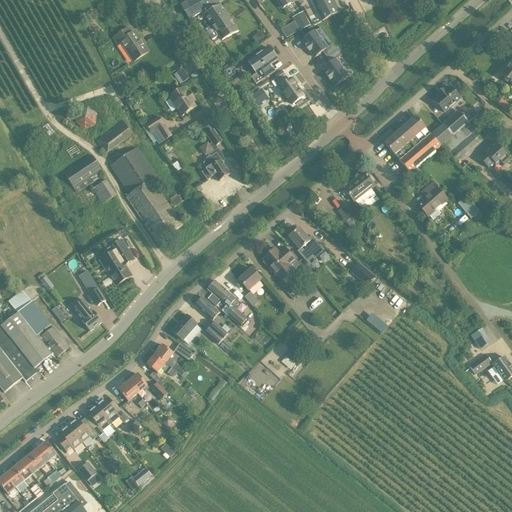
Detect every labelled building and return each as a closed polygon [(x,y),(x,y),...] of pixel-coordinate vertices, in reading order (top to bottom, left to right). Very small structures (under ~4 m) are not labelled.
[(189,20),(218,4),(215,0),(191,0),(181,6),(189,20)] [(275,0),(282,10),(297,2),(295,0),(275,0)] [(339,13),(333,1),(332,1),(331,2),(330,0),(318,0),(312,3),(322,22),(338,14),(339,13)] [(215,46),(238,33),(220,7),(204,16),(211,27),(204,31),(215,46)] [(310,26),(303,12),(293,18),(300,31),(310,26)] [(201,18),(193,23),(200,33),(204,30),(202,27),(205,24),(201,18)] [(134,62),(148,53),(135,33),(131,36),(127,30),(113,40),(117,46),(121,43),(134,62)] [(254,38),(257,42),(265,36),(262,32),(254,38)] [(315,32),(302,41),(307,47),(305,48),(309,53),(310,52),(315,58),(323,52),(327,58),(337,50),(333,45),(327,49),(315,32)] [(250,77),(256,85),(275,71),(270,65),(277,60),(274,57),(276,56),(272,50),(271,51),(268,48),(262,52),(262,51),(255,56),(255,57),(248,62),(255,74),(250,77)] [(331,64),(323,69),(327,75),(326,76),(330,81),(331,80),(335,86),(348,77),(335,60),(341,56),(337,50),(327,58),(331,64)] [(511,64),(502,78),(510,84),(511,82),(511,64)] [(174,74),(180,84),(190,79),(184,69),(174,74)] [(292,106),(303,98),(291,81),(288,82),(287,80),(283,75),(273,82),(277,87),(279,86),(281,88),(280,89),(292,106)] [(444,114),(458,103),(460,100),(450,88),(445,93),(444,91),(437,96),(439,98),(434,103),(444,114)] [(187,95),(183,90),(169,99),(182,118),(196,109),(192,104),(194,102),(189,94),(187,95)] [(265,101),(258,91),(249,98),(256,107),(265,101)] [(500,100),(497,105),(505,112),(509,107),(500,100)] [(79,113),(77,124),(86,131),(96,127),(98,116),(89,109),(79,113)] [(454,164),(482,140),(458,112),(431,136),(415,118),(384,145),(410,175),(441,148),(454,164)] [(209,118),(194,127),(197,132),(212,123),(209,118)] [(171,138),(159,120),(146,128),(159,147),(171,138)] [(105,154),(131,135),(123,123),(97,142),(105,154)] [(204,167),(207,171),(202,174),(207,181),(214,176),(219,183),(226,178),(225,177),(229,174),(219,160),(223,158),(215,148),(221,143),(213,132),(207,136),(212,145),(210,146),(212,150),(213,151),(213,152),(212,154),(212,155),(211,156),(209,157),(210,158),(208,159),(207,161),(206,162),(205,163),(204,165),(204,167)] [(488,169),(493,164),(495,166),(499,162),(504,166),(510,160),(495,143),(478,158),(488,169)] [(171,209),(169,207),(152,182),(157,178),(137,149),(111,167),(130,196),(126,198),(157,244),(182,226),(171,209)] [(74,191),(101,172),(91,157),(64,175),(74,191)] [(357,180),(352,184),(345,190),(354,202),(374,187),(366,177),(368,175),(361,170),(356,178),(357,180)] [(103,205),(116,196),(106,182),(93,190),(103,205)] [(428,218),(447,201),(437,190),(438,189),(434,183),(425,191),(429,196),(418,206),(428,218)] [(458,204),(471,220),(479,213),(466,197),(458,204)] [(363,214),(355,204),(346,212),(345,212),(351,219),(353,222),(363,214)] [(343,209),(339,212),(347,223),(351,219),(345,212),(346,212),(343,209)] [(318,254),(319,256),(325,251),(312,236),(308,240),(299,229),(289,237),(299,250),(297,252),(307,263),(318,254)] [(112,237),(103,242),(106,246),(114,241),(112,237)] [(117,287),(131,278),(125,267),(134,261),(122,241),(107,251),(111,256),(101,261),(111,278),(110,278),(114,284),(115,283),(117,287)] [(277,252),(275,250),(263,260),(266,264),(264,266),(269,272),(272,270),(278,278),(281,282),(299,266),(284,248),(277,252)] [(359,265),(352,274),(367,287),(375,278),(359,265)] [(248,292),(261,282),(251,270),(239,281),(248,292)] [(46,278),(41,282),(46,289),(52,285),(46,278)] [(428,279),(421,285),(430,295),(437,289),(428,279)] [(227,317),(234,309),(230,306),(236,299),(215,282),(208,291),(212,294),(208,299),(215,305),(219,300),(226,305),(221,311),(227,317)] [(309,293),(317,300),(323,293),(316,286),(309,293)] [(91,294),(98,306),(104,302),(106,301),(99,290),(97,291),(91,294)] [(259,303),(250,294),(245,298),(253,308),(259,303)] [(212,322),(220,314),(203,299),(195,307),(212,322)] [(84,301),(73,309),(91,332),(102,324),(84,301)] [(51,356),(36,337),(50,326),(32,303),(0,328),(0,349),(23,379),(25,383),(26,383),(26,382),(38,373),(35,369),(51,356)] [(247,320),(234,309),(227,317),(240,328),(247,320)] [(183,342),(197,326),(187,317),(173,333),(183,342)] [(223,340),(227,335),(214,323),(210,328),(223,340)] [(36,337),(51,356),(54,353),(58,357),(69,349),(53,329),(52,330),(50,326),(36,337)] [(218,345),(223,340),(210,328),(205,333),(218,345)] [(474,335),(483,348),(492,342),(483,328),(474,335)] [(179,345),(176,351),(182,355),(185,355),(190,359),(193,355),(188,351),(179,345)] [(163,346),(155,356),(165,365),(169,368),(174,361),(171,358),(173,355),(163,346)] [(0,388),(4,394),(23,379),(0,349),(0,388)] [(475,376),(494,363),(488,354),(469,368),(475,376)] [(165,365),(155,356),(147,366),(157,375),(162,369),(165,372),(169,368),(165,365)] [(287,357),(282,362),(291,369),(296,364),(287,357)] [(504,383),(511,377),(511,369),(504,358),(493,367),(504,383)] [(175,365),(171,369),(175,372),(180,376),(184,371),(175,365)] [(163,381),(153,372),(150,375),(160,384),(163,381)] [(143,390),(145,392),(149,389),(137,375),(128,383),(137,395),(143,390)] [(137,395),(128,383),(118,391),(128,403),(137,395)] [(168,394),(157,383),(151,390),(162,400),(168,394)] [(96,408),(111,426),(119,419),(123,425),(129,421),(114,402),(109,406),(105,401),(96,408)] [(142,401),(138,405),(144,413),(149,409),(142,401)] [(97,437),(98,437),(99,438),(104,434),(103,432),(111,426),(96,408),(88,415),(89,416),(84,420),(86,423),(95,434),(96,433),(98,436),(97,437)] [(167,417),(162,423),(168,429),(173,423),(167,417)] [(69,427),(82,444),(90,437),(93,441),(98,437),(97,437),(98,436),(96,433),(95,434),(86,423),(84,420),(80,424),(77,421),(69,427)] [(136,422),(132,427),(137,430),(141,426),(136,422)] [(82,444),(69,427),(60,434),(61,436),(56,440),(66,453),(72,449),(73,451),(82,444)] [(48,462),(55,470),(58,468),(55,465),(57,463),(53,459),(57,456),(47,443),(38,450),(48,462)] [(30,457),(40,469),(48,462),(38,450),(30,457)] [(112,455),(108,459),(113,465),(118,461),(112,455)] [(22,463),(32,476),(40,469),(30,457),(22,463)] [(14,470),(24,482),(32,476),(22,463),(14,470)] [(96,475),(88,464),(78,472),(87,483),(96,475)] [(142,468),(137,472),(145,481),(150,478),(142,468)] [(24,482),(14,470),(6,476),(16,489),(20,493),(28,487),(24,482)] [(52,475),(48,478),(53,484),(57,482),(52,475)] [(16,489),(6,476),(0,481),(0,486),(8,496),(16,489)] [(47,480),(43,483),(49,490),(53,487),(47,480)] [(85,511),(83,509),(87,505),(70,484),(66,487),(65,486),(54,495),(54,496),(34,511),(85,511)] [(37,488),(32,492),(38,499),(43,495),(37,488)]
